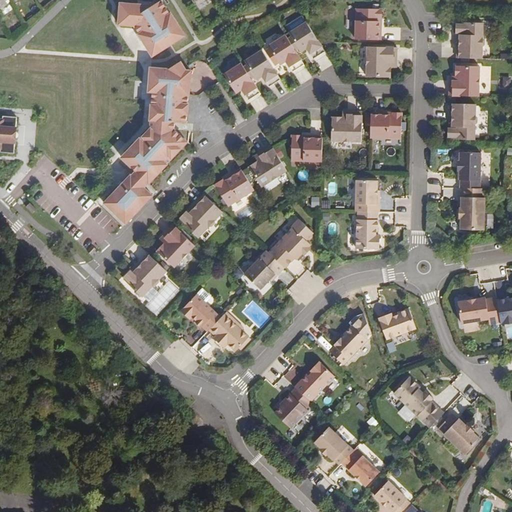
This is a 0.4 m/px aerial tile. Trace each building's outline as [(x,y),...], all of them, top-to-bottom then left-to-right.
[(159,0),(152,4),(120,3),(117,25),(134,27),(152,56),(187,36),(163,0),(159,0)] [(382,9),(356,9),(356,39),(381,40),(382,24),(379,24),(379,19),(382,19),(382,9)] [(314,59),(325,52),(306,22),(289,33),(292,37),(288,39),(295,50),(299,48),(301,51),(306,48),(310,49),(309,52),(314,59)] [(483,23),(458,22),(458,25),(457,25),(457,33),(458,33),(458,35),(460,35),(460,39),(458,39),(457,58),(482,58),(482,46),(485,44),(485,40),(483,37),(483,23)] [(293,72),(305,65),(295,50),(288,39),(286,35),(269,46),(280,65),(286,61),(290,62),(288,65),(293,72)] [(368,47),(367,77),(390,78),(391,67),(394,67),(394,62),(397,63),(397,48),(368,47)] [(269,87),(281,80),(262,50),(245,61),(247,65),(244,67),(251,78),(254,76),(257,80),(262,76),(266,77),(265,80),(269,87)] [(132,169),(99,205),(124,228),(157,192),(150,185),(191,144),(194,70),(185,69),(180,61),(168,68),(149,67),(149,71),(148,87),(148,91),(148,93),(151,93),(150,122),(120,158),(132,169)] [(249,100),(260,93),(251,78),(244,67),(241,63),(224,74),(236,93),(242,89),(245,90),(244,93),(249,100)] [(479,96),(480,66),(456,65),(456,76),(453,76),(453,81),(450,81),(450,96),(479,96)] [(451,104),(450,122),(453,122),(453,126),(450,126),(450,129),(449,129),(449,137),(450,137),(450,139),(475,140),(475,126),(478,123),(478,119),(475,116),(476,104),(451,104)] [(331,141),(362,142),(362,112),(347,112),(347,114),(343,114),(343,117),(332,117),(331,141)] [(387,113),(371,112),(371,138),(401,139),(402,113),(393,113),(393,115),(387,115),(387,113)] [(16,128),(17,117),(3,116),(2,121),(4,121),(3,127),(16,128)] [(3,127),(4,121),(2,121),(0,121),(0,148),(1,148),(15,149),(16,128),(3,127)] [(292,136),(291,161),(322,162),(323,136),(307,136),(307,138),(301,138),(302,136),(292,136)] [(262,187),(288,171),(272,146),(259,154),(260,156),(256,159),(258,161),(249,167),(262,187)] [(463,188),(481,189),(482,153),(462,152),(462,161),(460,161),(460,170),(461,170),(461,180),(462,180),(462,188),(463,188)] [(215,185),(228,207),(254,190),(241,169),(227,177),(229,179),(224,182),(223,180),(215,185)] [(356,174),(355,211),(358,211),(378,212),(379,212),(380,191),(377,191),(377,184),(378,174),(356,174)] [(481,189),(463,188),(463,197),(462,197),(461,208),(460,208),(459,218),(461,218),(461,230),(484,230),(485,198),(483,198),(483,189),(481,189)] [(204,194),(192,208),(193,210),(191,213),(189,211),(187,213),(186,212),(181,218),(181,219),(180,220),(198,238),(208,227),(211,227),(214,224),(214,220),(223,211),(204,194)] [(313,196),(313,206),(321,206),(321,197),(313,196)] [(378,212),(358,211),(358,219),(357,219),(356,249),(379,249),(379,235),(376,235),(376,229),(378,229),(378,220),(377,220),(378,212)] [(293,228),(269,253),(286,268),(295,258),(297,260),(303,253),(309,247),(311,245),(307,241),(308,239),(310,239),(312,237),(312,234),(314,233),(299,219),(292,227),(293,228)] [(174,268),(195,246),(174,225),(163,236),(165,238),(162,241),(164,244),(157,251),(174,268)] [(261,287),(286,268),(267,249),(244,271),(261,287)] [(149,254),(136,267),(138,269),(135,272),(133,270),(131,272),(130,271),(125,277),(126,278),(124,280),(142,297),(152,287),(155,286),(159,283),(158,280),(167,271),(149,254)] [(197,294),(182,311),(190,319),(191,318),(192,317),(196,320),(195,322),(201,328),(203,326),(208,331),(221,318),(197,294)] [(157,295),(147,305),(156,314),(166,304),(157,295)] [(511,297),(497,300),(501,325),(511,323),(511,297)] [(486,298),(458,303),(462,324),(489,320),(490,324),(501,322),(497,298),(486,299),(486,298)] [(392,313),(379,318),(387,340),(416,328),(409,309),(398,313),(398,315),(393,317),(392,315),(392,313)] [(234,353),(247,339),(223,316),(221,318),(208,331),(208,332),(214,338),(212,340),(222,349),(226,346),(234,353)] [(368,339),(353,325),(344,334),(345,335),(342,339),(340,338),(334,345),(336,346),(330,352),(344,365),(368,339)] [(322,335),(318,340),(329,349),(333,345),(322,335)] [(391,352),(398,350),(395,341),(388,343),(391,352)] [(307,374),(295,387),(296,388),(310,402),(335,376),(319,362),(310,371),(312,373),(309,376),(307,374)] [(293,367),(283,375),(293,387),(303,378),(293,367)] [(394,393),(430,428),(444,413),(431,400),(434,398),(426,391),(425,392),(421,387),(421,384),(413,377),(410,377),(394,393)] [(310,402),(296,388),(285,400),(286,401),(282,406),(275,413),(291,428),(308,410),(307,408),(312,403),(310,402)] [(452,414),(438,429),(466,455),(480,439),(473,432),(474,431),(467,425),(466,425),(459,418),(458,420),(452,414)] [(373,416),(368,421),(375,428),(380,422),(373,416)] [(342,463),(353,451),(329,428),(314,443),(321,449),(319,450),(326,456),(327,455),(333,461),(334,460),(339,465),(342,463)] [(353,451),(342,463),(356,476),(357,475),(361,479),(360,480),(366,486),(383,468),(366,452),(363,455),(356,448),(353,451)] [(405,511),(412,505),(407,500),(407,499),(388,481),(375,496),(391,511),(405,511)]
